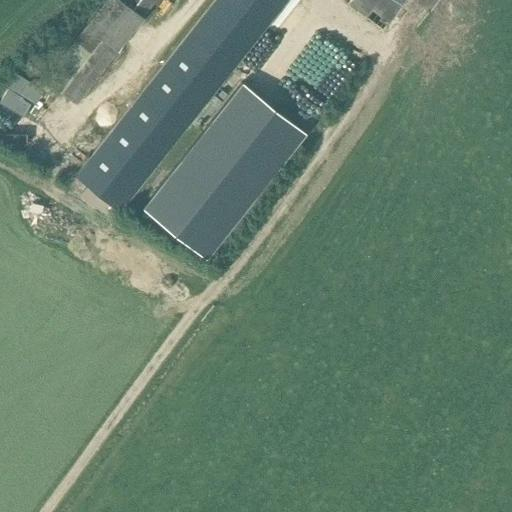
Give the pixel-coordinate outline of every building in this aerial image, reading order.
[(143,17),(155,0),(103,0),(85,25),(44,77),(77,102),(117,50),(143,16),(143,17)] [(189,0),(60,164),(74,176),(162,67),(214,0),(189,0)] [(215,0),(162,67),(74,176),(85,185),(79,194),(101,212),(108,202),(120,212),(206,102),(286,0),(215,0)] [(352,0),(349,5),(383,30),(404,0),(352,0)] [(205,256),(304,131),(242,81),(143,206),(205,256)]
